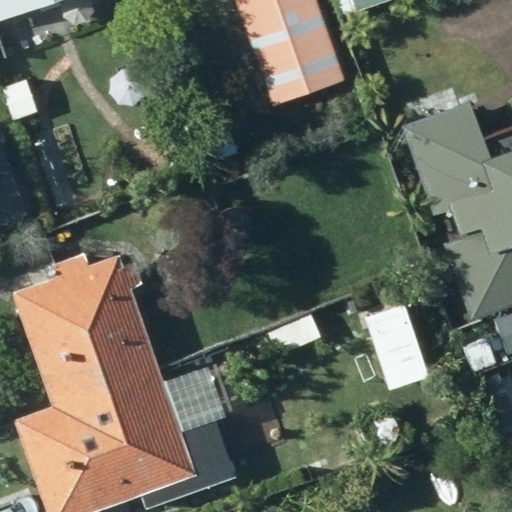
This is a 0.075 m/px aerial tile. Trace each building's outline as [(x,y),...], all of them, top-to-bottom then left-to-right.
[(0,0),(0,22),(64,0),(0,0)] [(318,0),(235,0),(272,107),(347,82),(318,0)] [(327,0),(335,23),(403,0),(327,0)] [(27,84),(2,92),(11,120),(36,112),(27,84)] [(473,102),(405,126),(436,216),(454,208),(464,240),(446,245),(472,321),(511,307),(511,127),(484,137),(473,102)] [(237,154),(224,110),(199,117),(212,161),(237,154)] [(0,227),(28,218),(1,136),(0,136),(0,227)] [(0,298),(0,323),(33,418),(140,382),(99,266),(68,276),(63,264),(32,274),(35,287),(0,298)] [(315,346),(301,313),(254,333),(267,365),(315,346)] [(100,511),(177,485),(140,382),(33,418),(0,428),(0,445),(23,511),(100,511)] [(263,442),(192,470),(207,509),(278,481),(263,442)]
